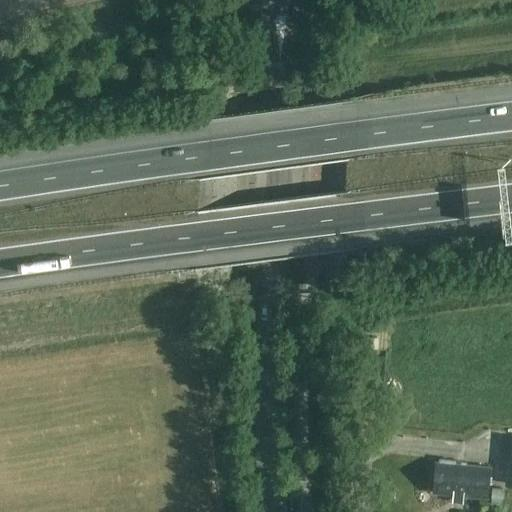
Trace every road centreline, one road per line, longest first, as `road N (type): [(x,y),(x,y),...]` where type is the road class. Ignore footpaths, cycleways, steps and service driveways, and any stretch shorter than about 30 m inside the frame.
road 1 (motorway): [(511,118),(0,188)]
road 2 (motorway): [(0,264),(511,199)]
road 3 (secondary): [(275,511),(267,367),(280,62)]
road 4 (unclassified): [(358,511),(368,348)]
